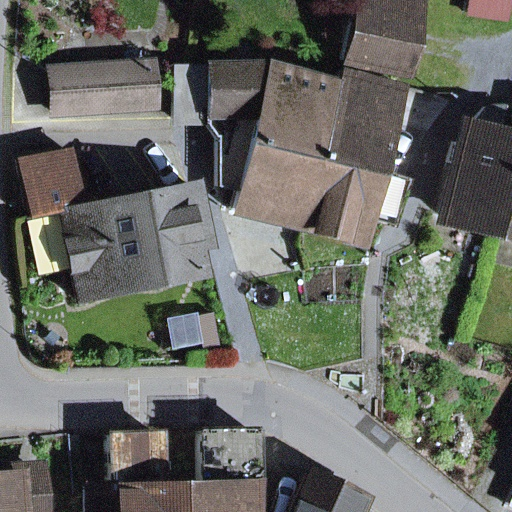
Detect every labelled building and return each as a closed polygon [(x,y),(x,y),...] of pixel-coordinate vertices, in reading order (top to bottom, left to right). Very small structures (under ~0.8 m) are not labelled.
[(352,0),(340,61),(398,74),(414,0),(352,0)] [(511,0),(471,0),(471,9),(511,11),(511,0)] [(48,73),(51,112),(151,106),(148,66),(48,73)] [(233,191),(228,210),(297,225),(328,107),(334,85),(268,67),(172,68),(171,120),(203,119),(214,136),(216,186),(233,191)] [(396,87),(337,72),(334,85),(328,107),(387,122),(396,87)] [(399,185),(372,179),(387,122),(328,107),(297,225),(360,242),(367,216),(387,222),(399,185)] [(471,121),(464,146),(452,142),(436,214),(492,231),(511,154),(511,134),(498,130),(501,108),(484,108),(471,121)] [(57,213),(75,298),(191,274),(175,190),(79,209),(65,152),(16,162),(27,218),(57,213)] [(511,154),(492,231),(511,235),(511,154)] [(197,485),(175,486),(175,511),(250,511),(251,431),(195,433),(197,485)] [(175,511),(175,486),(157,486),(156,435),(104,436),(105,487),(83,487),(83,511),(175,511)] [(307,477),(291,511),(350,511),(355,501),(307,477)] [(0,511),(37,511),(35,485),(0,487),(0,511)]
